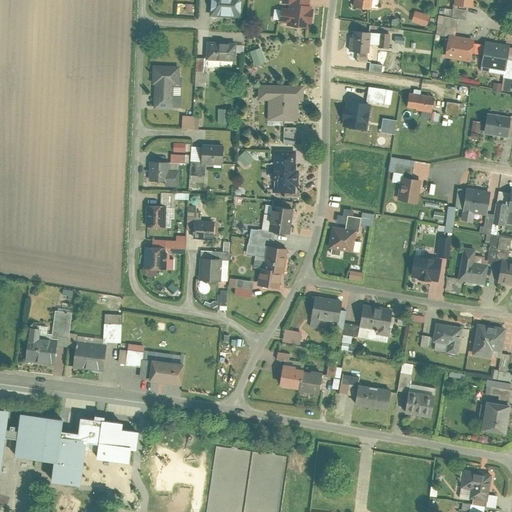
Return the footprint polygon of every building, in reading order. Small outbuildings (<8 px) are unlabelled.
[(211,0),(211,18),(241,20),(242,0),(211,0)] [(283,0),(283,7),(290,8),(289,12),(282,11),(280,25),(287,26),(287,28),(309,31),(313,8),(310,8),(311,1),(306,0),(283,0)] [(353,0),(352,9),(370,12),(371,0),(353,0)] [(453,0),(453,7),(471,10),(472,0),(453,0)] [(429,18),(414,13),(411,23),(425,28),(429,18)] [(455,37),(457,21),(438,18),(435,37),(446,39),(446,36),(455,37)] [(350,54),(356,55),(356,63),(367,64),(368,47),(369,35),(352,33),(350,54)] [(379,36),(369,35),(368,47),(378,47),(379,36)] [(389,36),(379,36),(378,50),(388,51),(389,36)] [(473,41),(448,37),(444,60),(469,64),(470,55),(472,45),(473,41)] [(508,48),(483,43),(482,47),(480,57),(478,68),(504,72),(506,62),(508,49),(508,48)] [(236,45),(208,44),(207,62),(235,63),(236,45)] [(482,47),(472,45),(470,55),(480,57),(482,47)] [(266,64),(261,50),(251,53),(255,67),(266,64)] [(205,60),(197,59),(196,73),(204,74),(205,60)] [(382,67),(369,65),(368,73),(381,74),(382,67)] [(183,78),(179,78),(180,68),(153,67),(153,87),(155,87),(154,111),(172,112),(172,110),(182,110),(183,78)] [(492,93),(500,94),(501,86),(493,85),(492,93)] [(304,87),(259,87),(259,102),(268,103),(268,122),(298,122),(299,103),(304,103),(304,87)] [(386,92),(368,89),(365,104),(383,107),(386,92)] [(433,99),(409,95),(406,110),(430,115),(433,99)] [(342,129),(366,132),(370,107),(346,103),(342,129)] [(459,106),(446,104),(444,116),(457,118),(459,106)] [(218,126),(231,126),(232,112),(219,111),(218,126)] [(195,118),(183,118),(183,130),(195,131),(195,118)] [(485,119),(482,136),(506,140),(509,123),(485,119)] [(379,134),(394,137),(396,123),(381,121),(379,134)] [(470,133),(478,135),(480,124),(472,123),(470,133)] [(284,146),(296,146),(296,129),(284,129),(284,146)] [(224,147),(203,146),(203,149),(202,164),(202,166),(223,167),(224,147)] [(192,164),(202,164),(203,149),(192,149),(192,164)] [(299,172),(295,172),(295,152),(275,152),(275,184),(280,184),(280,195),(295,195),(295,188),(299,188),(299,172)] [(254,161),(246,153),(238,160),(246,168),(254,161)] [(185,157),(172,156),(171,165),(185,165),(185,157)] [(396,203),(417,206),(419,189),(426,190),(430,165),(390,159),(388,173),(392,174),(391,184),(399,186),(396,203)] [(179,173),(169,172),(169,163),(149,163),(149,184),(166,184),(166,189),(178,189),(179,173)] [(489,196),(465,192),(460,222),(472,224),(474,216),(485,217),(489,196)] [(497,193),(495,206),(506,208),(509,195),(497,193)] [(495,206),(491,226),(502,228),(505,213),(506,208),(495,206)] [(146,229),(166,230),(167,209),(147,208),(146,229)] [(197,208),(188,208),(188,231),(195,231),(195,234),(215,235),(216,222),(201,221),(201,213),(196,213),(197,208)] [(270,233),(290,236),(294,211),(274,208),(270,233)] [(444,233),(452,234),(455,210),(447,209),(444,233)] [(435,219),(445,220),(446,212),(436,211),(435,219)] [(335,224),(345,226),(345,230),(332,228),(328,251),(352,254),(355,235),(358,235),(361,220),(336,216),(335,224)] [(491,237),(489,249),(509,253),(511,240),(491,237)] [(177,238),(177,243),(153,241),(153,249),(186,251),(187,238),(177,238)] [(436,259),(448,261),(451,241),(438,239),(436,259)] [(247,255),(265,258),(267,248),(248,245),(247,255)] [(264,270),(285,273),(288,252),(268,248),(264,270)] [(143,271),(167,272),(168,251),(144,249),(143,271)] [(486,265),(500,267),(496,285),(511,288),(511,267),(507,266),(509,253),(489,249),(486,265)] [(462,250),(457,282),(483,286),(486,267),(473,265),(474,252),(462,250)] [(440,263),(413,258),(410,280),(437,284),(440,263)] [(199,282),(221,283),(221,273),(222,262),(200,261),(199,282)] [(285,273),(264,270),(262,286),(283,288),(285,273)] [(361,275),(349,272),(348,281),(360,283),(361,275)] [(253,284),(230,280),(229,288),(252,292),(253,284)] [(337,325),(341,303),(315,298),(311,321),(337,325)] [(96,306),(96,315),(105,315),(105,307),(96,306)] [(387,339),(391,313),(363,308),(360,330),(375,332),(374,337),(387,339)] [(336,329),(342,330),(346,312),(340,311),(336,329)] [(58,347),(67,349),(72,314),(56,312),(52,341),(59,342),(58,347)] [(105,316),(105,326),(121,326),(121,317),(105,316)] [(424,318),(413,316),(412,323),(423,324),(424,318)] [(344,325),(342,336),(356,339),(358,327),(344,325)] [(461,330),(435,325),(432,344),(446,346),(445,354),(457,356),(461,330)] [(104,344),(121,345),(122,326),(121,326),(105,326),(104,344)] [(505,331),(476,326),(471,357),(490,360),(491,352),(501,354),(505,331)] [(301,334),(284,331),(282,344),(299,347),(301,334)] [(31,332),(26,364),(54,368),(58,343),(40,340),(41,334),(31,332)] [(428,350),(430,339),(421,337),(419,349),(428,350)] [(129,346),(128,352),(144,354),(145,348),(129,346)] [(76,348),(74,369),(105,373),(107,351),(76,348)] [(126,367),(128,353),(121,352),(119,366),(126,367)] [(144,354),(128,352),(128,353),(126,367),(126,368),(142,370),(144,354)] [(289,356),(277,354),(276,362),(288,364),(289,356)] [(501,356),(498,372),(507,374),(510,357),(501,356)] [(141,381),(151,382),(153,364),(143,363),(141,381)] [(151,382),(151,384),(182,388),(184,367),(153,364),(151,382)] [(342,368),(333,366),(331,376),(340,378),(342,368)] [(302,375),(302,374),(293,372),(294,370),(281,368),(277,390),(299,393),(302,375)] [(498,372),(493,371),(492,380),(510,384),(511,375),(507,374),(498,372)] [(298,395),(317,398),(320,376),(309,374),(309,376),(302,375),(299,393),(298,395)] [(342,376),(339,395),(355,397),(357,387),(358,379),(342,376)] [(510,386),(486,382),(485,387),(510,391),(510,386)] [(390,392),(357,387),(355,397),(354,408),(387,413),(390,392)] [(433,399),(407,395),(404,418),(429,422),(433,399)] [(480,434),(504,438),(509,409),(485,404),(480,434)] [(19,414),(17,431),(5,430),(8,412),(0,411),(0,465),(4,437),(16,439),(13,456),(53,462),(50,482),(80,486),(86,442),(59,438),(60,432),(62,420),(19,414)] [(60,432),(59,438),(86,442),(99,444),(97,460),(129,465),(132,449),(135,449),(137,433),(121,430),(122,424),(79,418),(77,434),(60,432)] [(491,477),(463,472),(460,489),(470,491),(468,501),(472,501),(471,506),(485,509),(491,477)]
